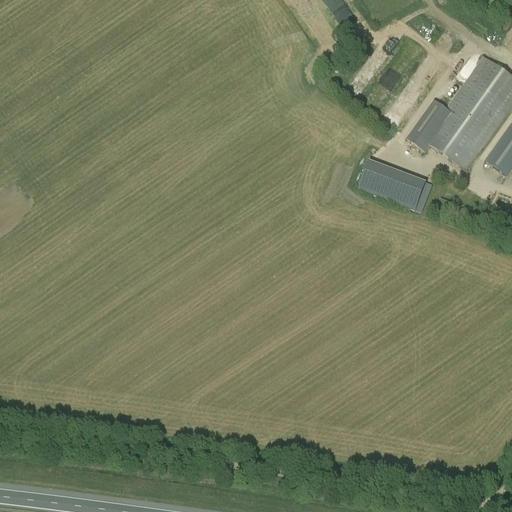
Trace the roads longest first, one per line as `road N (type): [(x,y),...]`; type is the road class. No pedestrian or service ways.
road 1 (track): [(511,478),(476,505),(0,431)]
road 2 (motorway): [(120,511),(0,496)]
